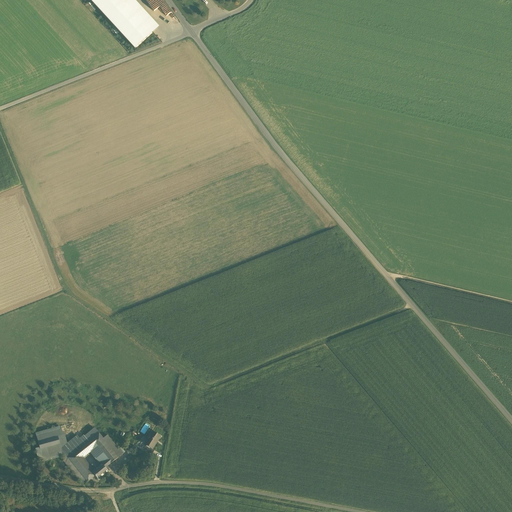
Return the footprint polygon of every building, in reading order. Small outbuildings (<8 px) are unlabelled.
[(134,49),(153,32),(123,0),(89,0),(90,0),(134,49)] [(133,0),(123,0),(153,32),(158,27),(133,0)] [(153,0),(165,16),(170,12),(162,0),(153,0)] [(35,434),(38,442),(58,437),(60,445),(61,449),(65,445),(60,427),(35,434)] [(95,429),(84,437),(88,442),(99,434),(95,429)] [(146,446),(152,449),(160,437),(152,432),(147,440),(149,441),(146,445),(146,446)] [(118,458),(112,451),(103,439),(99,434),(88,442),(93,448),(95,446),(98,449),(107,460),(110,464),(118,458)] [(85,445),(88,442),(84,437),(79,439),(77,436),(65,445),(61,449),(63,456),(63,461),(80,482),(83,486),(87,482),(68,458),(85,445)] [(107,436),(103,439),(112,451),(117,447),(107,436)] [(38,442),(39,448),(40,450),(60,445),(58,437),(38,442)] [(85,445),(90,451),(93,448),(88,442),(85,445)] [(39,462),(63,456),(61,449),(60,445),(40,450),(39,448),(35,449),(39,462)] [(90,451),(85,445),(68,458),(87,482),(95,476),(92,472),(81,458),(88,452),(90,451)] [(95,446),(93,448),(90,451),(88,452),(100,466),(102,464),(104,463),(107,460),(98,449),(95,446)] [(144,449),(152,455),(154,451),(152,449),(146,446),(144,449)] [(112,451),(118,458),(122,454),(120,451),(117,447),(112,451)] [(95,476),(98,480),(108,472),(105,468),(102,464),(100,466),(92,472),(95,476)]
